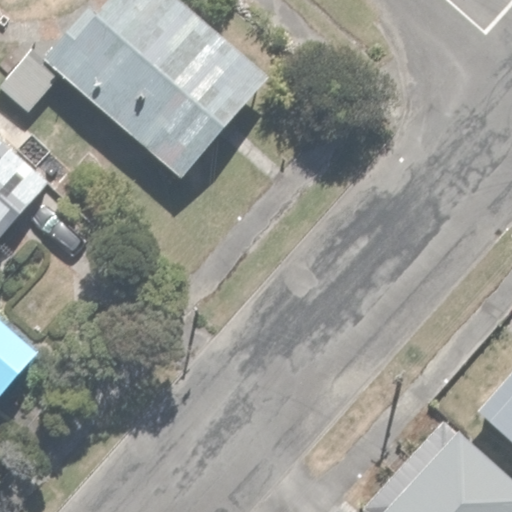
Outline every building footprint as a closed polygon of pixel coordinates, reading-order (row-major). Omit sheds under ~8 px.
[(250,69),(177,0),(121,0),(64,60),(167,157),(250,69)] [(0,237),(51,177),(0,134),(0,237)] [(0,341),(13,326),(0,315),(0,341)] [(511,375),(487,403),(511,425),(511,375)] [(511,511),(511,479),(449,421),(375,499),(389,511),(511,511)]
